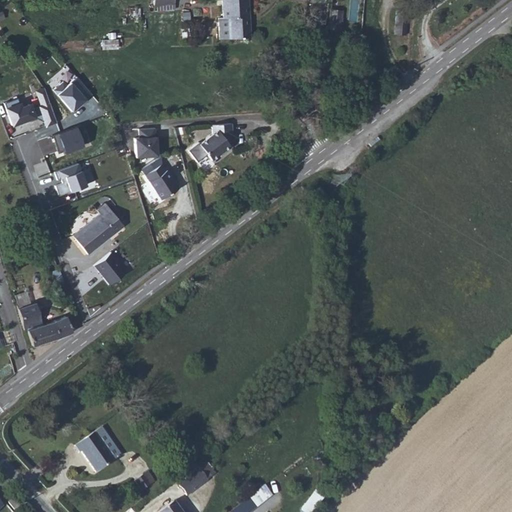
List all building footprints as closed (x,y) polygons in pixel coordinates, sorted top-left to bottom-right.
[(247,0),(219,0),(221,17),(217,17),(219,39),(249,37),(247,0)] [(405,35),(407,11),(396,10),(394,34),(405,35)] [(340,30),(342,13),(330,11),(328,29),(340,30)] [(117,49),(117,38),(101,38),(101,49),(117,49)] [(84,100),(91,94),(76,76),(66,85),(62,81),(52,90),(71,111),(79,104),(78,103),(83,98),(84,100)] [(45,127),(57,122),(44,87),(34,90),(40,105),(37,106),(45,127)] [(4,107),(11,125),(34,117),(28,99),(4,107)] [(198,143),(211,160),(223,151),(227,147),(228,149),(231,147),(230,139),(232,139),(231,123),(211,125),(212,133),(198,143)] [(80,125),(52,135),(52,136),(54,135),(59,150),(57,151),(57,152),(86,142),(85,141),(84,141),(79,126),(80,126),(80,125)] [(138,137),(134,138),(135,157),(156,155),(154,127),(138,129),(138,137)] [(77,163),(53,172),(56,180),(60,178),(61,183),(54,186),(58,196),(86,186),(77,163)] [(160,163),(144,174),(160,199),(177,188),(166,170),(165,170),(160,163)] [(74,238),(87,254),(122,226),(105,203),(96,210),(98,213),(101,216),(74,238)] [(74,238),(101,216),(98,213),(72,235),(74,238)] [(109,252),(93,265),(108,284),(125,271),(109,252)] [(50,271),(56,285),(64,283),(58,268),(50,271)] [(69,296),(64,283),(56,285),(61,299),(69,296)] [(14,295),(18,308),(30,304),(26,291),(14,295)] [(17,308),(24,331),(26,330),(32,346),(58,337),(71,332),(65,316),(64,316),(53,321),(42,324),(35,303),(30,304),(18,308),(17,308)] [(365,403),(364,405),(375,417),(377,416),(365,403)] [(364,405),(354,413),(366,426),(375,417),(364,405)] [(250,435),(260,428),(255,421),(245,428),(250,435)] [(100,427),(74,445),(79,452),(81,451),(96,472),(120,455),(100,427)] [(199,470),(194,473),(202,483),(206,480),(214,474),(204,461),(197,467),(199,470)] [(147,472),(142,475),(149,485),(153,482),(147,472)] [(194,473),(178,485),(186,495),(202,483),(194,473)] [(142,475),(134,480),(141,490),(149,485),(142,475)] [(264,485),(248,497),(256,507),(270,494),(264,485)] [(248,511),(256,507),(248,497),(229,511),(248,511)] [(303,511),(312,511),(318,503),(309,497),(300,510),(303,511)] [(18,506),(12,498),(8,502),(14,510),(18,506)] [(179,511),(172,501),(157,511),(179,511)]
